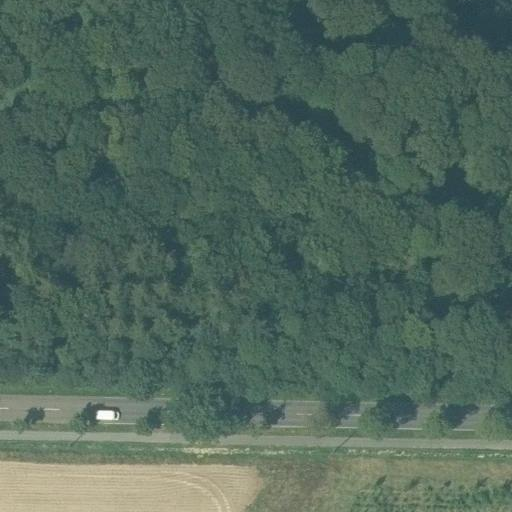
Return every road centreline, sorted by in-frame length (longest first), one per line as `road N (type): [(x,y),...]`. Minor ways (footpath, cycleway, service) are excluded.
road 1 (track): [(511,295),(446,303),(0,290)]
road 2 (tertiary): [(511,418),(0,409)]
